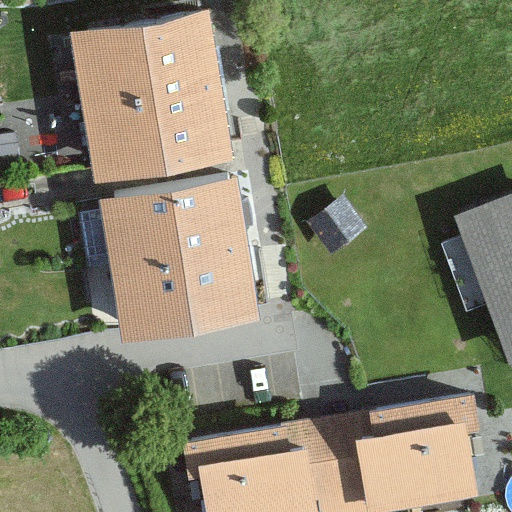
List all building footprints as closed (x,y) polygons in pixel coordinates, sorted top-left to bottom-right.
[(74,40),(96,177),(227,156),(205,19),(74,40)] [(107,205),(128,337),(255,317),(234,185),(107,205)] [(315,214),(332,237),(359,215),(342,193),(315,214)] [(511,359),(511,196),(451,220),(505,362),(511,359)] [(471,399),(182,444),(188,483),(198,481),(202,511),(402,511),(478,500),(467,429),(476,428),(471,399)]
